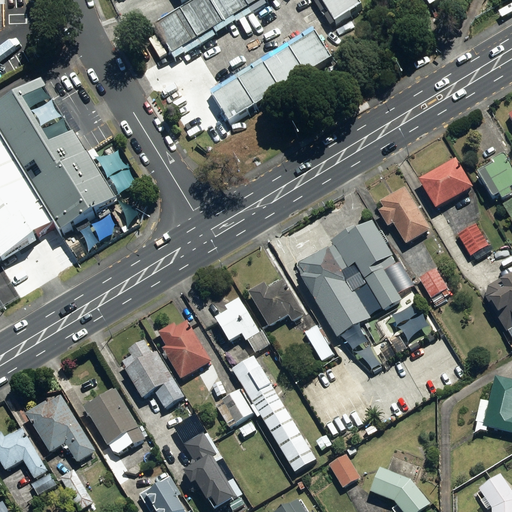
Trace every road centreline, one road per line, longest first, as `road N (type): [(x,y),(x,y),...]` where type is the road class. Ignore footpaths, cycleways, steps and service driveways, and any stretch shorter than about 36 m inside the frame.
road 1 (primary): [(511,51),(207,232)]
road 2 (residential): [(74,0),(91,45),(207,232)]
road 3 (primary): [(207,232),(0,357)]
